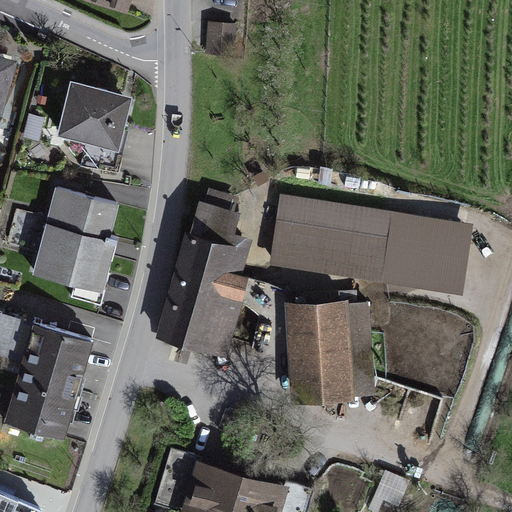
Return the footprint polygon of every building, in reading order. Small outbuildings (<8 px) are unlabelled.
[(132,0),(84,0),(128,13),(132,0)] [(235,22),(210,21),(209,53),(233,54),(235,22)] [(0,114),(2,115),(17,62),(0,57),(0,114)] [(125,128),(131,98),(71,83),(58,136),(88,144),(81,167),(119,172),(124,150),(129,130),(125,128)] [(119,201),(55,185),(32,274),(104,293),(116,246),(108,244),(119,201)] [(198,201),(157,338),(223,357),(246,281),(239,279),(251,240),(234,235),(241,213),(228,209),(232,196),(210,189),(206,203),(198,201)] [(473,225),(280,195),(269,264),(462,294),(473,225)] [(369,299),(286,305),(293,397),(375,391),(369,299)] [(93,340),(0,311),(0,347),(25,355),(5,419),(63,437),(93,340)] [(155,505),(180,511),(197,452),(172,445),(155,505)] [(279,511),(285,491),(195,466),(182,511),(279,511)] [(379,500),(403,503),(405,479),(381,476),(379,500)] [(41,511),(44,505),(0,486),(0,511),(41,511)]
